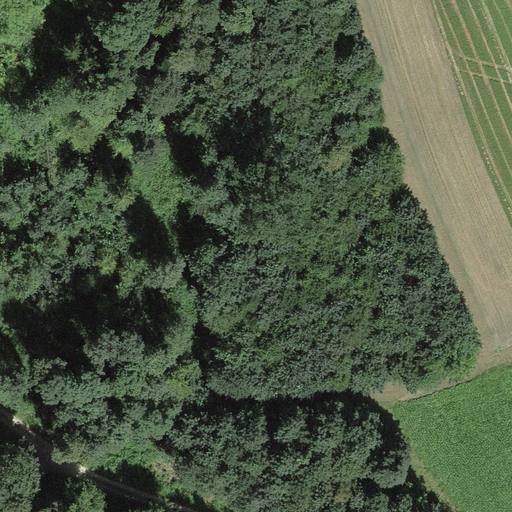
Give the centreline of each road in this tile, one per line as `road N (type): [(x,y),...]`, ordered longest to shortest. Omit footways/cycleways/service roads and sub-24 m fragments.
road 1 (track): [(511,356),(156,425),(0,487)]
road 2 (track): [(176,511),(61,460),(0,414)]
